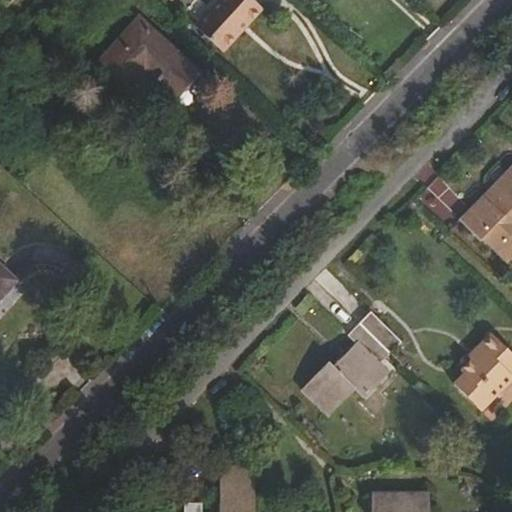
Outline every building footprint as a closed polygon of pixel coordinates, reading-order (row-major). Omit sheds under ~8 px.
[(250,18),(229,0),(218,0),(199,22),(226,46),(250,18)] [(229,0),(250,18),(264,3),(260,0),(229,0)] [(142,13),(97,62),(126,88),(150,62),(180,89),(201,67),(142,13)] [(258,151),(234,174),(261,202),(285,179),(258,151)] [(478,199),(455,222),(475,243),(479,239),(502,262),(511,252),(511,174),(491,195),(494,199),(486,207),(478,199)] [(0,262),(0,293),(15,277),(0,262)] [(394,344),(364,315),(355,324),(385,354),(394,344)] [(379,361),(385,354),(355,324),(343,337),(350,344),(327,368),(324,365),(297,393),(324,417),(350,391),(359,399),(387,369),(379,361)] [(511,360),(487,335),(475,348),(478,351),(467,362),(457,372),(460,375),(448,387),(475,413),(508,379),(505,376),(511,369),(511,360)] [(478,351),(475,348),(464,358),(467,362),(478,351)] [(201,511),(201,504),(183,504),(182,511),(254,511),(255,468),(219,468),(218,511),(201,511)] [(424,511),(425,495),(368,494),(367,511),(424,511)]
